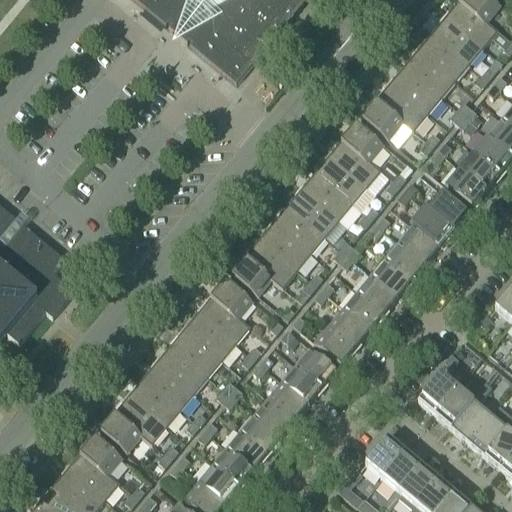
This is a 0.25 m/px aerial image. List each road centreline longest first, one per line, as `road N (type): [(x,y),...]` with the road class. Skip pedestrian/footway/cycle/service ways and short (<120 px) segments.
road 1 (residential): [(0,454),(326,65)]
road 2 (residential): [(279,511),(511,230)]
